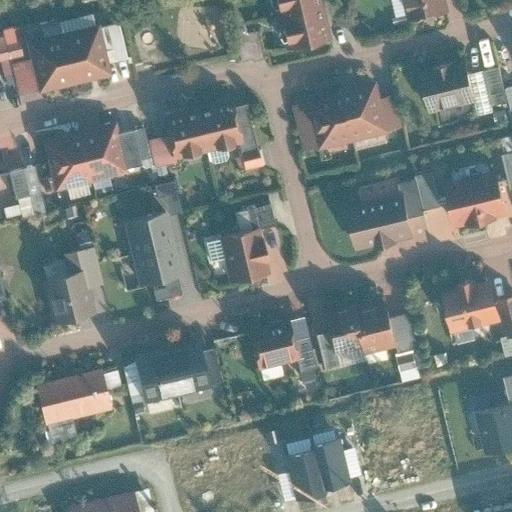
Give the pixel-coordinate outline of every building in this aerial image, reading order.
[(272,0),(276,15),(322,3),(321,0),(272,0)] [(446,0),(402,0),(408,21),(449,11),(446,0)] [(322,3),(276,15),(285,51),(331,40),(322,3)] [(101,23),(64,32),(76,84),(113,75),(107,51),(102,27),(101,23)] [(119,23),(102,27),(107,51),(114,50),(117,61),(128,59),(119,23)] [(243,24),(231,26),(239,61),(251,58),(252,61),(262,59),(256,31),(245,34),(243,24)] [(76,84),(64,32),(27,40),(31,59),(35,77),(39,93),(76,84)] [(35,77),(31,59),(15,63),(20,81),(35,77)] [(475,102),(465,60),(418,71),(427,112),(475,102)] [(508,102),(505,88),(500,67),(484,71),(492,106),(508,102)] [(377,80),(339,90),(352,141),(390,132),(381,99),(377,80)] [(304,99),(304,103),(315,148),(315,151),(352,141),(339,90),(304,99)] [(395,96),(381,99),(390,132),(403,129),(395,96)] [(233,97),(198,106),(210,151),(240,143),(244,142),(236,107),(233,97)] [(304,103),(290,106),(300,151),(315,148),(304,103)] [(248,104),(236,107),(244,142),(240,143),(246,167),(262,162),(248,104)] [(164,115),(169,135),(175,160),(210,151),(198,106),(164,115)] [(118,122),(81,131),(93,182),(131,173),(130,169),(121,133),(118,122)] [(135,130),(121,133),(130,169),(144,165),(135,130)] [(93,182),(81,131),(44,140),(56,191),(93,182)] [(175,160),(169,135),(149,140),(157,169),(176,164),(175,160)] [(511,189),(511,152),(502,154),(510,190),(511,189)] [(41,192),(35,166),(23,169),(30,195),(41,192)] [(30,195),(23,169),(11,171),(18,198),(30,195)] [(496,170),(444,183),(455,228),(507,215),(496,170)] [(415,176),(415,180),(423,211),(440,206),(433,172),(415,176)] [(399,184),(401,193),(407,219),(424,215),(423,211),(415,180),(399,184)] [(401,193),(345,206),(356,251),(412,238),(407,219),(401,193)] [(248,207),(253,230),(261,228),(277,225),(271,202),(248,207)] [(168,208),(124,218),(131,250),(175,241),(168,208)] [(272,275),(261,228),(253,230),(207,241),(212,261),(225,258),(231,284),(272,275)] [(175,241),(131,250),(139,283),(182,274),(175,241)] [(64,255),(68,274),(87,269),(91,288),(104,285),(95,248),(64,255)] [(68,274),(45,279),(56,325),(98,315),(91,288),(87,269),(68,274)] [(491,280),(442,292),(452,334),(501,321),(491,280)] [(511,338),(511,295),(497,299),(507,339),(511,338)] [(356,309),(354,302),(324,309),(330,332),(335,354),(365,347),(356,309)] [(386,302),(356,309),(365,347),(367,355),(396,348),(389,318),(386,302)] [(411,313),(389,318),(396,348),(398,355),(420,349),(411,313)] [(287,320),(247,330),(257,371),(297,361),(292,341),(287,320)] [(335,354),(330,332),(314,335),(322,370),(337,366),(335,354)] [(166,345),(177,392),(211,384),(200,337),(166,345)] [(307,337),(292,341),(297,361),(300,372),(315,368),(307,337)] [(131,353),(142,400),(177,392),(166,345),(131,353)] [(102,369),(37,384),(52,444),(77,438),(72,420),(112,410),(102,369)] [(511,404),(479,412),(487,451),(511,445),(511,404)] [(310,446),(311,450),(321,490),(349,483),(338,439),(310,446)] [(311,450),(283,457),(293,500),(321,493),(321,490),(311,450)] [(136,511),(130,485),(63,501),(65,511),(136,511)] [(484,511),(511,511),(511,509),(510,502),(484,509),(484,511)]
